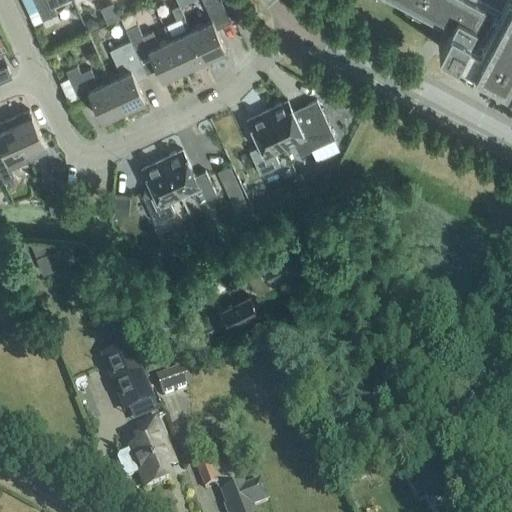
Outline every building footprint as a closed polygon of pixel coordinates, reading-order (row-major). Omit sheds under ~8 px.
[(60,0),(34,0),(43,19),(57,12),(53,3),(60,0)] [(203,0),(212,18),(191,28),(204,58),(226,48),(215,23),(229,16),(221,0),(203,0)] [(511,84),(511,0),(408,0),(444,19),(450,22),(437,45),(511,84)] [(112,1),(101,7),(108,22),(119,16),(112,1)] [(177,19),(185,15),(179,3),(171,7),(177,19)] [(100,26),(97,20),(92,18),(86,21),(90,30),(100,26)] [(184,67),(170,37),(159,42),(153,29),(143,34),(137,22),(126,28),(131,39),(139,57),(150,52),(162,77),(184,67)] [(204,58),(191,28),(170,37),(184,67),(204,58)] [(145,68),(139,57),(131,39),(110,48),(121,73),(110,78),(124,108),(145,98),(133,73),(145,68)] [(124,108),(110,78),(98,83),(91,66),(81,71),(77,63),(66,69),(79,99),(91,93),(102,118),(124,108)] [(0,81),(12,76),(7,65),(0,68),(0,81)] [(268,109),(285,145),(294,141),(300,153),(311,148),(316,159),(340,148),(335,137),(321,108),(317,99),(293,110),(288,100),(268,109)] [(30,109),(10,117),(26,150),(29,157),(48,148),(30,109)] [(285,145),(268,109),(248,118),(260,144),(249,149),(260,173),(280,163),(274,150),(285,145)] [(26,150),(10,117),(0,122),(0,144),(2,150),(0,150),(0,172),(3,180),(14,175),(10,166),(29,157),(26,150)] [(183,148),(163,158),(180,194),(191,189),(197,202),(217,193),(206,169),(195,174),(183,148)] [(180,194),(163,158),(143,167),(155,193),(144,198),(155,221),(175,212),(169,199),(180,194)] [(63,193),(65,165),(53,164),(51,192),(63,193)] [(221,170),(227,184),(238,179),(231,165),(221,170)] [(7,185),(14,181),(11,176),(8,178),(5,179),(7,185)] [(237,183),(227,188),(231,197),(241,192),(237,183)] [(116,196),(114,213),(128,214),(130,197),(116,196)] [(68,243),(18,238),(35,278),(75,261),(68,243)] [(275,279),(306,264),(294,241),(262,257),(259,251),(233,263),(240,279),(248,275),(258,295),(278,285),(275,279)] [(248,294),(221,307),(230,325),(256,312),(248,294)] [(159,341),(144,347),(150,361),(165,354),(159,341)] [(103,353),(107,364),(128,354),(124,344),(103,353)] [(131,357),(105,368),(125,414),(151,403),(131,357)] [(162,397),(189,388),(182,369),(156,378),(162,397)] [(130,450),(131,452),(118,457),(117,462),(123,478),(128,480),(140,474),(146,489),(169,480),(162,463),(170,460),(154,422),(137,429),(144,444),(130,450)] [(450,491),(436,462),(418,471),(432,500),(450,491)] [(205,490),(217,485),(209,465),(197,469),(205,490)] [(259,482),(243,488),(243,486),(222,494),(226,506),(224,506),(226,511),(252,511),(251,508),(267,502),(259,482)]
